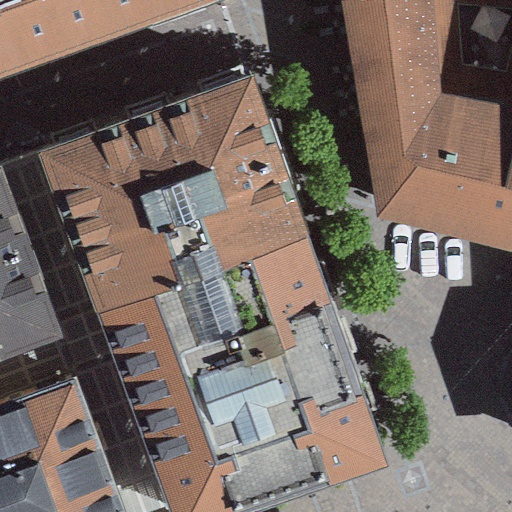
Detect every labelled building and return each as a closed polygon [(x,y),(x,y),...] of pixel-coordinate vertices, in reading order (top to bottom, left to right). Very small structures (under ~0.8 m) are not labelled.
[(0,0),(0,80),(220,0),(0,0)] [(511,0),(335,0),(377,221),(511,249),(511,0)] [(306,241),(250,78),(36,154),(26,158),(1,168),(53,313),(80,304),(88,301),(93,315),(306,241)] [(0,363),(56,344),(63,342),(53,313),(1,168),(0,168),(0,363)] [(258,511),(385,468),(306,241),(93,315),(88,301),(80,304),(53,313),(63,342),(56,344),(70,383),(77,381),(122,511),(258,511)] [(0,511),(122,511),(77,381),(70,383),(56,344),(0,363),(0,511)]
